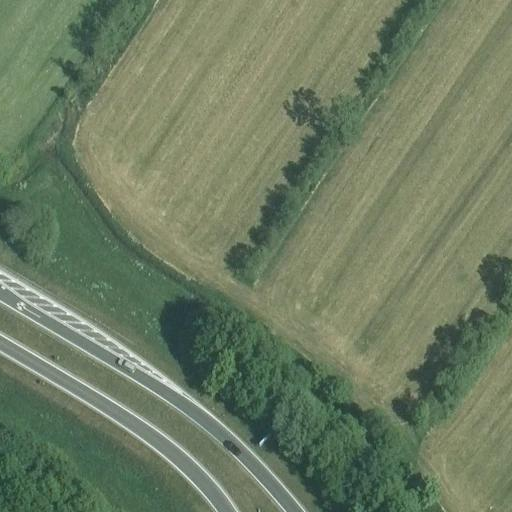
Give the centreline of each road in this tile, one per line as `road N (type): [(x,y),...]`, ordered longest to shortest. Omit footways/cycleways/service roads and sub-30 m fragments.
road 1 (trunk): [(292,511),(206,425),(0,294)]
road 2 (trunk): [(0,343),(157,441),(226,511)]
